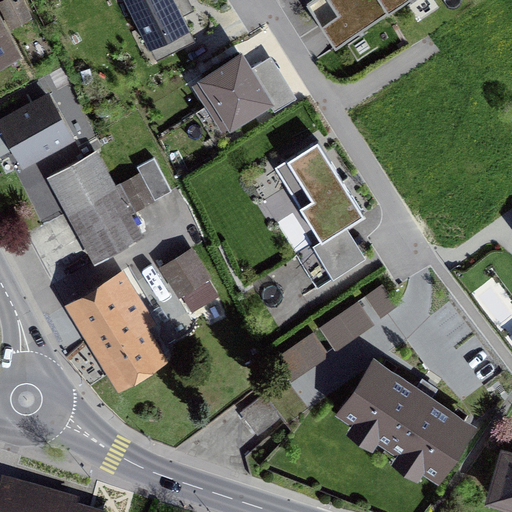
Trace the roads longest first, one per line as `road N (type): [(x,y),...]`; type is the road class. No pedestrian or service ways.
road 1 (residential): [(245,0),(253,11),(280,17),(401,219),(412,255)]
road 2 (primary): [(270,511),(114,456),(25,398)]
road 3 (tertiary): [(25,398),(25,350),(0,281)]
